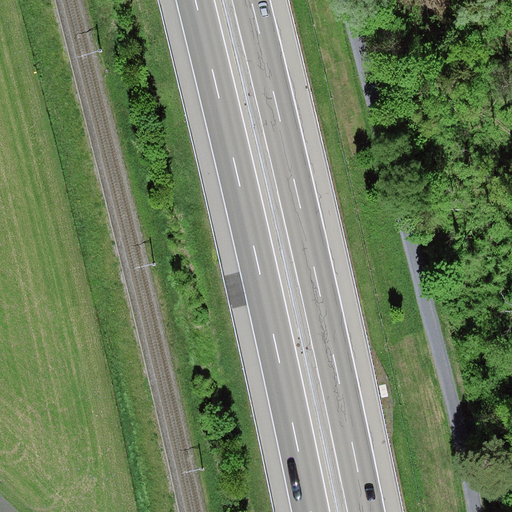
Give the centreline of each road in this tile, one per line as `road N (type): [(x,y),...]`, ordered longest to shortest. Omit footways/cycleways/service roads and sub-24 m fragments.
road 1 (track): [(347,0),(479,511)]
road 2 (motorway): [(196,0),(311,511)]
road 3 (motorway): [(366,511),(254,0)]
